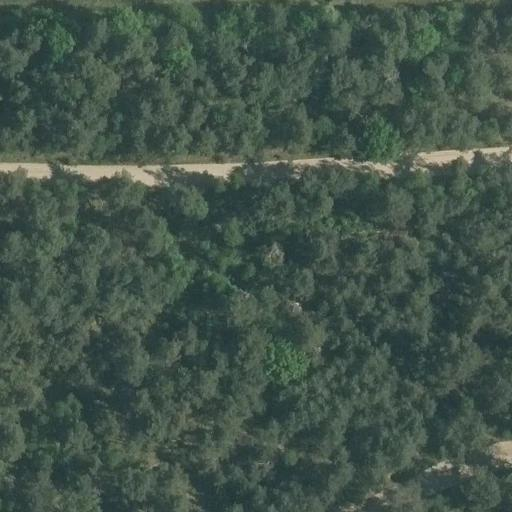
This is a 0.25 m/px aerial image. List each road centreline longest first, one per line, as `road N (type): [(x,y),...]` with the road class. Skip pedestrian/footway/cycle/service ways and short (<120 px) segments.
road 1 (track): [(511,160),(209,176),(0,174)]
road 2 (track): [(372,511),(463,469),(511,457)]
